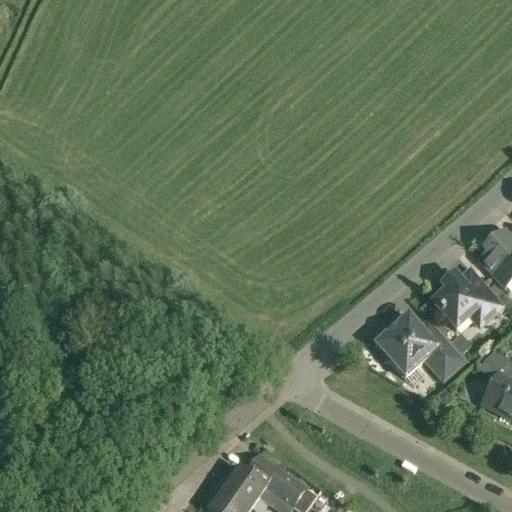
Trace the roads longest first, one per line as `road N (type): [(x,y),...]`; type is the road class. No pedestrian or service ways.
road 1 (unclassified): [(287,382),(511,179)]
road 2 (residential): [(511,510),(287,382)]
road 3 (unclassified): [(131,511),(287,382)]
